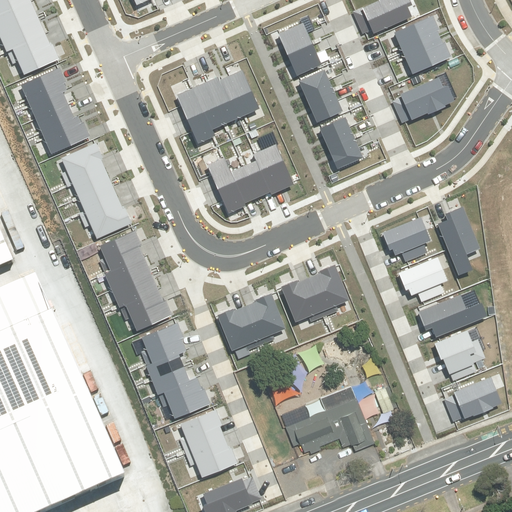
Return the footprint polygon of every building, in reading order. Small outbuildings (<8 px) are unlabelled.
[(0,0),(0,15),(31,2),(30,0),(0,0)] [(356,11),(353,13),(363,34),(365,33),(372,30),(374,34),(412,17),(408,6),(412,5),(409,0),(378,0),(379,1),(356,11)] [(0,15),(0,33),(38,17),(31,2),(0,15)] [(394,32),(403,52),(440,36),(437,30),(439,29),(433,15),(394,32)] [(0,35),(6,50),(45,34),(38,17),(0,33),(0,35)] [(280,33),(278,34),(287,54),(312,43),(307,33),(303,23),(280,33)] [(18,62),(23,75),(59,60),(53,44),(50,45),(45,34),(6,50),(12,64),(18,62)] [(413,74),(451,57),(445,42),(443,43),(440,36),(403,52),(413,74)] [(312,43),(287,54),(297,75),(298,75),(322,64),(317,53),(312,43)] [(21,84),(30,105),(62,91),(66,89),(64,83),(66,82),(60,68),(21,84)] [(229,76),(222,79),(239,118),(259,109),(242,70),(229,76)] [(300,80),(299,81),(308,101),(333,90),(329,80),(325,70),(300,80)] [(218,77),(207,82),(225,124),(239,118),(222,79),(220,80),(218,77)] [(395,100),(392,101),(402,123),(405,122),(411,120),(428,113),(428,115),(446,107),(445,105),(455,101),(448,85),(443,87),(439,78),(400,94),(401,97),(395,100)] [(207,82),(194,88),(205,112),(212,130),(225,124),(207,82)] [(181,106),(187,119),(205,112),(194,88),(177,95),(181,106)] [(333,90),(308,101),(317,122),(319,121),(342,112),(337,100),(333,90)] [(62,91),(30,105),(36,118),(68,104),(62,91)] [(68,104),(36,118),(41,132),(74,118),(68,104)] [(193,131),(198,144),(215,136),(212,130),(205,112),(187,119),(193,131)] [(74,118),(41,132),(51,154),(90,137),(84,121),(81,123),(78,116),(74,118)] [(322,128),(320,128),(328,148),(354,137),(349,127),(345,117),(322,128)] [(354,137),(328,148),(337,169),(338,169),(363,157),(359,147),(354,137)] [(61,159),(74,185),(106,171),(101,160),(103,159),(97,143),(61,159)] [(293,182),(276,144),(254,154),(257,161),(271,192),(272,194),(294,185),(293,182)] [(225,158),(207,165),(212,175),(218,190),(236,182),(231,172),(225,158)] [(271,192),(257,161),(244,166),(258,198),(271,192)] [(258,198),(244,166),(231,172),(236,182),(245,203),(258,198)] [(74,185),(81,201),(113,187),(106,171),(74,185)] [(245,203),(236,182),(218,190),(223,201),(229,213),(246,206),(245,203)] [(88,217),(120,203),(113,187),(81,201),(88,217)] [(88,217),(98,238),(131,223),(125,209),(123,210),(120,203),(88,217)] [(448,219),(438,223),(458,276),(474,270),(468,253),(480,248),(464,206),(446,213),(448,219)] [(400,254),(404,262),(407,261),(428,253),(424,244),(431,241),(422,217),(419,218),(383,232),(390,250),(393,249),(395,256),(400,254)] [(0,274),(18,266),(0,224),(0,274)] [(99,247),(111,272),(144,258),(139,247),(141,246),(135,231),(99,247)] [(418,293),(421,302),(423,301),(444,293),(441,284),(448,281),(438,257),(410,268),(399,273),(406,291),(409,289),(411,296),(418,293)] [(104,275),(112,291),(151,274),(144,258),(111,272),(104,275)] [(336,266),(336,265),(320,272),(321,274),(309,278),(322,311),(349,299),(336,266)] [(125,305),(158,291),(151,274),(112,291),(119,308),(125,305)] [(297,280),(281,287),(281,288),(295,322),(322,311),(309,278),(298,283),(297,280)] [(0,295),(0,511),(41,511),(109,483),(22,285),(0,295)] [(158,291),(125,305),(136,331),(172,315),(166,300),(162,301),(158,291)] [(286,328),(272,294),(257,301),(258,303),(246,307),(259,340),(286,328)] [(420,311),(418,311),(426,331),(433,328),(437,337),(487,316),(481,302),(467,308),(461,294),(420,311)] [(233,309),(218,316),(232,351),(259,340),(246,307),(234,312),(233,309)] [(142,338),(146,350),(141,352),(146,365),(178,352),(186,349),(182,339),(184,338),(178,323),(142,338)] [(440,341),(435,344),(441,360),(443,359),(452,382),(456,380),(477,372),(474,363),(486,358),(478,339),(472,341),(468,331),(440,341)] [(146,365),(152,378),(183,365),(178,352),(146,365)] [(152,378),(158,393),(189,380),(183,365),(152,378)] [(163,406),(169,404),(175,419),(210,403),(204,388),(202,390),(197,377),(189,380),(158,393),(163,406)] [(444,399),(453,422),(455,421),(464,418),(464,419),(502,404),(491,377),(453,392),(454,395),(445,398),(444,399)] [(375,444),(352,385),(280,414),(293,447),(300,444),(304,453),(309,451),(311,454),(322,450),(320,447),(339,439),(343,448),(353,444),(355,451),(375,444)] [(180,439),(185,452),(224,437),(220,426),(222,425),(216,410),(181,424),(186,437),(180,439)] [(224,437),(185,452),(190,466),(197,464),(202,478),(239,463),(233,448),(229,449),(224,437)] [(202,505),(204,511),(236,511),(236,510),(262,499),(253,477),(243,481),(242,478),(203,494),(207,503),(202,505)]
